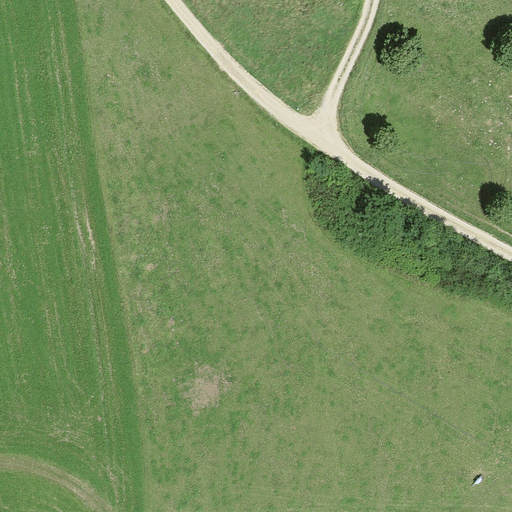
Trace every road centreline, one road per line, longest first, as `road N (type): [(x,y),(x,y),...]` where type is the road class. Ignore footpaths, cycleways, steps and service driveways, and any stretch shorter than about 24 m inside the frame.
road 1 (track): [(168,0),(245,85),(410,203),(511,258)]
road 2 (track): [(372,0),(320,137)]
road 3 (track): [(0,463),(56,473),(106,511)]
